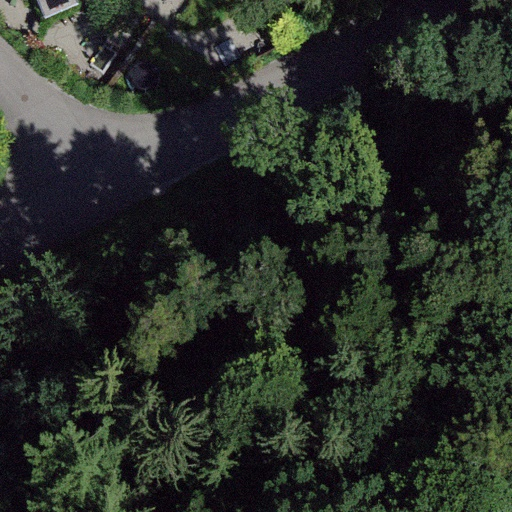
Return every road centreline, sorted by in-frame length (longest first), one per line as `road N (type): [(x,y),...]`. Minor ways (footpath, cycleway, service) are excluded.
road 1 (residential): [(445,0),(303,48),(89,159)]
road 2 (track): [(511,221),(416,0)]
road 3 (residential): [(0,61),(89,159)]
